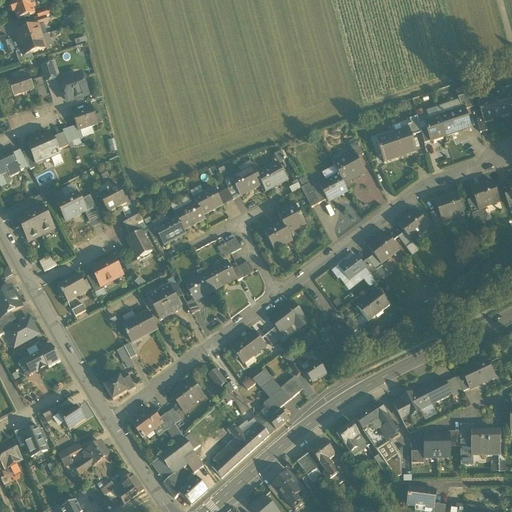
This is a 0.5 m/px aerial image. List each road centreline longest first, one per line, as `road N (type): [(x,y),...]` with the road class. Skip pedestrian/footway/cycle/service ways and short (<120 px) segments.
road 1 (secondary): [(207,511),(311,420),(511,314)]
road 2 (residential): [(278,294),(425,184),(511,151)]
road 3 (residential): [(113,423),(278,294)]
